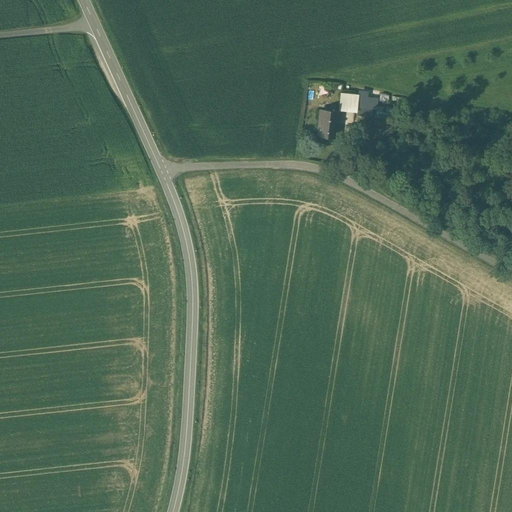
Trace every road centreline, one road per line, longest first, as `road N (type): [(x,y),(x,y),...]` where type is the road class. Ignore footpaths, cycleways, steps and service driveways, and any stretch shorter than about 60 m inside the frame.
road 1 (unclassified): [(162,173),(318,167),(511,272)]
road 2 (secondary): [(162,173),(185,239),(192,298),(183,461),(172,511)]
road 3 (secondary): [(83,0),(162,173)]
